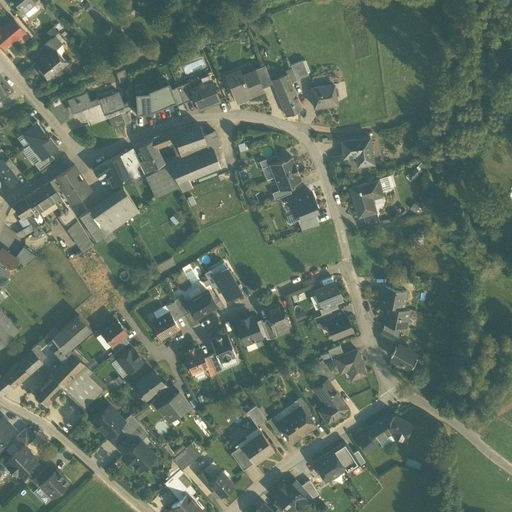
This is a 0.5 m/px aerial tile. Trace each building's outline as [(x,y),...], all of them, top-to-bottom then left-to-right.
[(13,0),(23,11),(34,2),(32,0),(13,0)] [(1,29),(0,29),(0,42),(4,48),(24,31),(14,18),(1,29)] [(61,44),(54,36),(44,45),(48,51),(49,52),(53,49),(54,50),(61,44)] [(48,51),(33,63),(36,65),(38,64),(46,74),(51,70),(53,72),(66,62),(67,62),(68,62),(65,61),(64,62),(54,50),(53,49),(49,52),(48,51)] [(302,61),(290,66),(291,68),(296,80),(308,75),(302,61)] [(264,65),(253,70),(261,89),(272,84),(264,65)] [(296,80),(291,68),(285,71),(287,74),(287,75),(290,83),(296,80)] [(240,72),(227,77),(237,100),(247,96),(248,98),(262,92),(261,89),(253,70),(241,75),(240,72)] [(287,74),(271,80),(280,102),(296,95),(290,83),(287,75),(287,74)] [(199,82),(196,86),(191,88),(190,89),(194,99),(198,108),(219,100),(211,80),(205,82),(199,82)] [(148,92),(135,93),(136,114),(153,113),(153,111),(176,102),(171,89),(168,82),(148,91),(148,92)] [(188,82),(177,86),(183,103),(194,99),(190,89),(191,88),(188,82)] [(334,85),(312,88),(315,108),(337,104),(334,85)] [(178,105),(183,103),(177,86),(171,89),(176,102),(178,105)] [(84,93),(67,100),(71,109),(73,108),(74,112),(77,111),(81,121),(91,117),(102,113),(98,102),(89,105),(84,93)] [(118,93),(98,101),(98,102),(102,113),(123,105),(118,93)] [(296,95),(280,102),(286,116),(301,110),(296,95)] [(123,105),(102,113),(104,119),(108,117),(121,113),(130,109),(129,103),(123,105)] [(130,109),(121,113),(125,124),(131,122),(130,109)] [(102,113),(91,117),(93,123),(104,119),(102,113)] [(121,113),(108,117),(112,129),(125,124),(121,113)] [(29,119),(18,128),(22,133),(23,133),(23,132),(33,125),(29,119)] [(47,135),(37,122),(33,125),(23,132),(23,133),(31,143),(27,146),(39,161),(42,158),(49,153),(56,148),(48,136),(49,135),(49,134),(47,135)] [(199,125),(185,129),(172,133),(175,140),(183,161),(208,150),(203,135),(199,125)] [(214,131),(203,135),(208,150),(213,148),(213,149),(220,146),(214,131)] [(172,132),(163,135),(166,143),(175,140),(172,133),(172,132)] [(163,135),(153,140),(156,147),(166,143),(163,135)] [(371,138),(343,142),(346,158),(361,156),(362,166),(375,164),(371,138)] [(153,140),(139,146),(146,161),(151,170),(164,163),(156,147),(153,140)] [(183,161),(169,167),(177,183),(182,192),(192,187),(189,179),(220,166),(213,149),(213,148),(183,161)] [(133,149),(120,155),(123,161),(136,156),(133,149)] [(49,153),(42,158),(39,161),(34,164),(39,170),(54,159),(49,153)] [(120,155),(104,163),(107,170),(114,184),(130,176),(123,161),(120,155)] [(275,155),(259,162),(261,168),(269,165),(278,161),(275,155)] [(278,161),(269,165),(274,178),(296,169),(291,157),(283,160),(283,159),(278,161)] [(4,163),(15,176),(19,172),(9,159),(4,163)] [(0,161),(0,186),(3,190),(17,178),(15,176),(4,163),(2,160),(0,161)] [(146,161),(141,163),(146,173),(151,170),(146,161)] [(104,163),(89,173),(93,179),(107,170),(104,163)] [(74,166),(55,178),(61,188),(72,203),(91,191),(74,166)] [(169,166),(146,177),(155,194),(177,183),(169,167),(169,166)] [(296,169),(274,178),(279,190),(279,191),(288,187),(293,185),(293,183),(301,180),(296,169)] [(55,178),(50,182),(56,191),(61,188),(55,178)] [(379,180),(352,188),(355,198),(354,199),(359,217),(363,216),(373,213),(377,212),(374,204),(371,194),(382,191),(379,180)] [(46,206),(54,201),(62,214),(69,209),(56,191),(50,182),(50,181),(36,190),(46,206)] [(279,190),(272,193),(274,200),(291,193),(288,187),(279,191),(279,190)] [(123,189),(90,211),(98,223),(108,215),(116,226),(138,210),(123,189)] [(46,206),(36,190),(24,198),(25,198),(33,211),(31,212),(36,221),(39,226),(41,229),(48,225),(39,211),(46,206)] [(310,192),(289,200),(294,213),(298,211),(314,205),(316,204),(310,192)] [(25,198),(13,206),(22,218),(26,216),(31,225),(36,221),(31,212),(33,211),(25,198)] [(314,205),(298,211),(301,219),(315,214),(317,212),(314,205)] [(62,214),(58,217),(67,229),(77,220),(69,209),(62,214)] [(89,209),(80,216),(89,229),(98,223),(90,211),(89,209)] [(373,213),(363,216),(366,227),(380,224),(377,212),(373,213)] [(319,225),(315,214),(301,219),(298,220),(302,231),(319,225)] [(108,215),(98,223),(89,229),(96,240),(116,226),(108,215)] [(77,220),(67,229),(82,250),(91,243),(77,220)] [(31,225),(16,234),(21,238),(34,229),(31,225)] [(41,229),(37,231),(40,237),(51,231),(48,225),(41,229)] [(411,235),(411,247),(424,246),(423,234),(411,235)] [(35,257),(22,247),(15,256),(26,265),(35,257)] [(16,260),(1,249),(0,249),(0,270),(5,275),(16,260)] [(171,257),(153,266),(157,273),(174,263),(171,257)] [(241,292),(227,266),(212,274),(218,286),(226,300),(241,292)] [(213,289),(218,286),(212,274),(210,270),(205,273),(213,289)] [(335,282),(314,291),(321,308),(336,302),(342,300),(335,282)] [(199,285),(188,290),(191,296),(202,291),(199,285)] [(404,308),(408,292),(386,287),(383,304),(389,305),(404,308)] [(186,302),(191,311),(195,318),(216,306),(207,290),(186,302)] [(186,302),(182,295),(174,300),(175,301),(183,315),(191,311),(186,302)] [(183,315),(175,301),(166,306),(169,312),(174,320),(183,315)] [(336,302),(321,308),(319,309),(321,315),(330,311),(338,308),(336,302)] [(280,303),(267,309),(266,312),(269,320),(273,330),(289,323),(280,303)] [(404,308),(389,305),(385,323),(401,326),(406,327),(410,309),(404,308)] [(330,311),(321,315),(313,318),(318,329),(327,325),(327,324),(334,321),(330,311)] [(169,312),(164,316),(163,316),(162,315),(158,317),(157,319),(158,321),(152,324),(160,338),(178,327),(174,320),(169,312)] [(58,332),(51,338),(59,346),(54,351),(63,361),(72,352),(69,348),(91,329),(78,314),(58,332)] [(5,316),(0,321),(0,347),(18,331),(5,316)] [(253,316),(237,324),(244,344),(252,341),(254,340),(261,337),(262,337),(255,321),(253,316)] [(334,321),(327,324),(327,325),(332,338),(352,330),(346,316),(334,321)] [(269,338),(262,322),(261,319),(255,321),(262,337),(261,337),(262,340),(268,338),(269,338)] [(127,333),(117,320),(101,332),(111,345),(123,335),(127,333)] [(262,322),(269,338),(268,338),(269,339),(276,336),(273,330),(269,320),(262,322)] [(401,326),(385,323),(384,329),(396,336),(399,337),(401,326)] [(275,330),(277,335),(291,330),(289,325),(275,330)] [(55,328),(48,334),(51,338),(58,332),(55,328)] [(396,336),(384,329),(380,335),(393,342),(396,336)] [(227,333),(221,335),(215,337),(216,338),(210,340),(215,353),(218,362),(219,361),(235,355),(227,333)] [(111,345),(110,345),(115,352),(122,346),(128,341),(123,335),(111,345)] [(339,345),(327,350),(331,360),(334,359),(334,358),(342,355),(339,345)] [(406,349),(399,345),(398,347),(396,346),(391,354),(393,355),(391,358),(399,362),(400,365),(403,364),(410,368),(412,365),(413,366),(417,358),(416,357),(417,355),(410,351),(409,348),(406,349)] [(115,352),(108,357),(111,362),(116,358),(126,351),(122,346),(115,352)] [(134,351),(131,347),(126,351),(116,358),(128,373),(142,362),(139,357),(140,356),(135,350),(134,351)] [(199,348),(195,350),(194,348),(188,350),(189,352),(184,354),(192,373),(207,367),(203,358),(199,348)] [(33,350),(19,362),(29,373),(43,362),(33,350)] [(342,355),(334,358),(334,359),(337,368),(345,365),(351,380),(366,374),(356,350),(342,355)] [(84,363),(72,352),(63,361),(51,373),(63,385),(84,363)] [(215,353),(209,356),(216,372),(222,370),(219,361),(218,362),(215,353)] [(87,361),(92,367),(98,362),(92,356),(87,361)] [(216,372),(209,356),(203,358),(207,367),(210,375),(216,372)] [(334,377),(321,360),(312,366),(323,381),(326,379),(328,382),(334,377)] [(19,362),(14,365),(15,366),(4,375),(4,376),(13,387),(29,373),(19,362)] [(63,385),(70,392),(91,370),(84,363),(63,385)] [(91,370),(70,392),(83,407),(105,386),(91,370)] [(153,371),(144,378),(144,377),(136,382),(141,388),(138,390),(145,399),(155,391),(164,384),(163,383),(153,371)] [(63,385),(51,373),(33,392),(45,403),(63,385)] [(4,376),(0,379),(0,392),(5,398),(12,391),(10,389),(13,387),(4,376)] [(328,382),(326,379),(323,381),(314,388),(327,406),(319,411),(327,421),(334,416),(335,417),(347,408),(328,382)] [(164,384),(155,391),(159,396),(165,391),(170,388),(165,382),(163,383),(164,384)] [(165,391),(159,396),(151,402),(156,409),(159,407),(158,406),(170,397),(165,391)] [(170,397),(158,406),(159,407),(168,419),(188,404),(178,391),(170,397)] [(312,411),(301,396),(294,401),(299,407),(300,406),(306,415),(312,411)] [(108,405),(99,415),(101,417),(101,420),(98,423),(98,427),(107,437),(118,426),(124,421),(123,420),(108,405)] [(256,405),(246,412),(256,426),(266,419),(256,405)] [(306,415),(300,406),(299,407),(289,414),(302,434),(313,426),(306,415)] [(130,413),(123,420),(124,421),(118,426),(126,435),(127,434),(139,423),(130,413)] [(278,422),(277,423),(283,431),(291,442),(302,434),(289,414),(278,422)] [(278,422),(273,416),(267,420),(277,435),(283,431),(277,423),(278,422)] [(385,416),(367,428),(369,431),(376,443),(377,442),(390,434),(396,433),(396,437),(401,439),(404,437),(405,438),(411,426),(410,423),(395,416),(385,416)] [(0,418),(0,443),(14,429),(2,417),(0,418)] [(139,423),(127,434),(136,443),(140,439),(141,440),(148,433),(139,423)] [(222,432),(217,425),(213,428),(218,435),(222,432)] [(33,436),(25,428),(17,436),(25,445),(33,436)] [(261,431),(241,445),(252,461),(253,460),(254,462),(273,449),(261,431)] [(369,431),(357,439),(366,453),(379,445),(377,442),(376,443),(369,431)] [(141,440),(140,439),(136,443),(124,455),(139,470),(155,454),(141,440)] [(199,453),(190,443),(183,449),(192,459),(199,453)] [(344,443),(332,451),(344,470),(347,473),(352,469),(351,467),(357,463),(358,463),(352,454),(344,443)] [(241,445),(230,453),(243,470),(254,462),(253,460),(252,461),(241,445)] [(23,446),(6,462),(8,464),(8,466),(15,473),(17,473),(19,475),(35,460),(23,446)] [(183,449),(173,458),(182,468),(192,459),(183,449)] [(313,463),(326,482),(344,470),(332,451),(313,463)] [(357,451),(352,454),(358,463),(357,463),(358,465),(364,462),(357,451)] [(45,468),(37,476),(42,482),(51,474),(45,468)] [(211,478),(203,469),(197,475),(204,484),(211,478)] [(211,478),(204,484),(211,491),(213,488),(220,496),(233,484),(220,469),(211,478)] [(182,471),(169,482),(178,493),(188,484),(191,481),(182,471)] [(59,473),(52,472),(42,482),(40,484),(40,485),(49,494),(56,494),(68,482),(59,473)] [(37,476),(32,480),(38,487),(40,485),(40,484),(42,482),(37,476)] [(308,493),(295,480),(290,485),(303,498),(308,493)] [(313,498),(318,494),(309,481),(302,486),(308,493),(313,498)] [(289,483),(285,486),(284,484),(278,489),(280,491),(275,496),(278,499),(286,507),(287,509),(292,509),(296,505),(297,506),(301,506),(304,504),(304,499),(303,498),(290,485),(289,483)] [(195,491),(188,484),(178,493),(182,497),(186,493),(189,496),(195,491)] [(189,496),(186,493),(182,497),(171,506),(176,511),(199,511),(193,505),(195,503),(189,496)] [(286,507),(278,499),(273,504),(278,508),(282,511),(286,507)]
